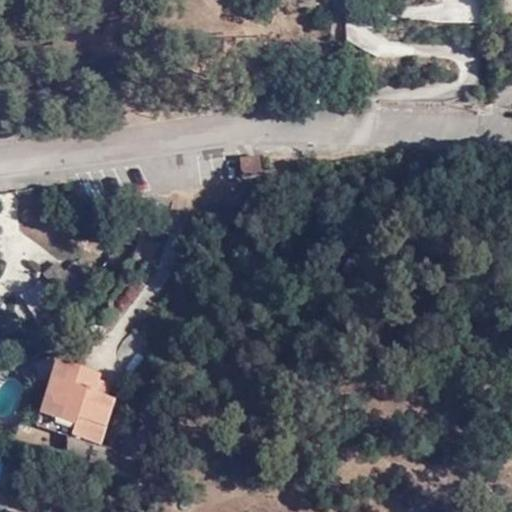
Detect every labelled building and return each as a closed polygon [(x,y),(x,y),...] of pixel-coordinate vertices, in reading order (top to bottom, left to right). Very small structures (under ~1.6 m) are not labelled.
[(241,178),(259,176),(257,160),(240,161),(241,178)] [(134,266),(157,247),(138,243),(131,265),(134,266)] [(158,248),(157,247),(134,266),(152,271),(158,248)] [(93,396),(96,384),(98,379),(70,369),(65,387),(55,384),(50,400),(52,407),(65,411),(61,424),(74,429),(71,440),(98,448),(112,403),(104,401),(93,396)] [(108,388),(96,384),(93,396),(104,401),(108,388)] [(187,511),(189,511),(190,507),(190,504),(187,501),(183,500),(180,500),(178,503),(176,507),(177,511),(178,511),(187,511)]
